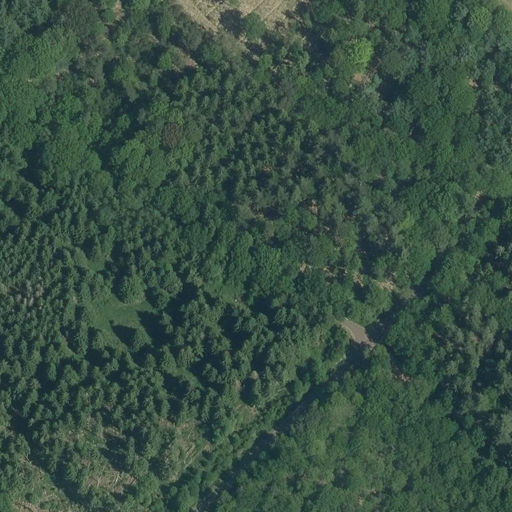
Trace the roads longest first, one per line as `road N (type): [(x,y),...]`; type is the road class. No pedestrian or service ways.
road 1 (unclassified): [(370,339),(0,130)]
road 2 (tertiary): [(198,511),(370,339)]
road 3 (track): [(370,339),(511,483)]
road 4 (tertiary): [(370,339),(511,204)]
